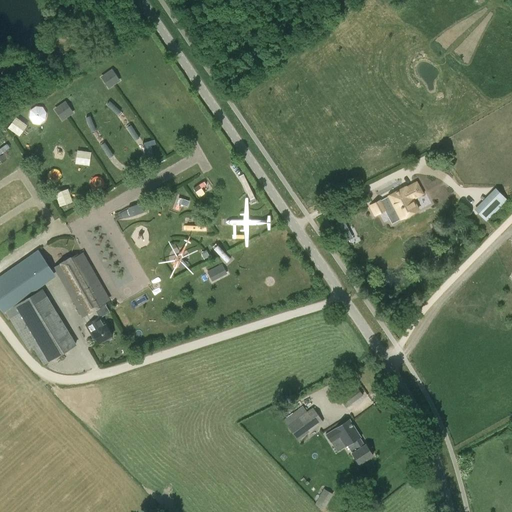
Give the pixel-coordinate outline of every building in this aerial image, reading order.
[(112,69),(101,77),(109,89),(115,85),(120,81),(112,69)] [(65,101),(54,109),(62,121),(68,117),(73,113),(65,101)] [(111,102),(107,106),(120,118),(123,114),(111,102)] [(18,136),(26,125),(14,116),(6,127),(18,136)] [(92,116),(87,117),(93,134),(97,132),(92,116)] [(130,125),(126,128),(136,142),(140,140),(130,125)] [(154,139),(143,143),(147,157),(154,155),(151,146),(156,144),(154,139)] [(104,143),(100,146),(110,160),(114,157),(104,143)] [(0,160),(7,158),(3,151),(9,148),(7,144),(0,147),(0,160)] [(91,152),(77,150),(75,164),(90,165),(91,152)] [(243,173),(238,175),(250,200),(254,198),(243,173)] [(205,181),(193,188),(199,197),(205,193),(202,187),(207,184),(205,181)] [(386,213),(395,208),(401,219),(418,209),(413,199),(422,194),(416,182),(406,187),(406,186),(388,196),(389,196),(380,201),(380,200),(369,206),(375,216),(385,210),(386,213)] [(488,218),(509,197),(498,186),(496,189),(478,208),(488,218)] [(159,187),(147,194),(154,206),(155,206),(164,200),(166,200),(159,187)] [(69,189),(55,194),(59,207),(73,202),(69,189)] [(189,201),(179,197),(175,209),(176,210),(179,210),(181,204),(187,207),(189,201)] [(115,214),(117,219),(122,218),(132,217),(142,213),(146,211),(142,203),(139,203),(128,207),(120,211),(115,214)] [(173,266),(173,268),(174,269),(176,269),(177,268),(178,266),(179,266),(184,256),(183,255),(190,235),(178,254),(173,263),(174,263),(173,266)] [(218,245),(214,249),(228,262),(232,258),(218,245)] [(6,311),(11,318),(29,348),(33,346),(43,364),(75,345),(40,287),(56,275),(51,269),(38,250),(0,276),(0,307),(4,313),(6,311)] [(101,318),(101,317),(99,315),(99,316),(97,312),(102,309),(101,307),(107,304),(106,302),(110,300),(83,252),(72,258),(55,267),(88,324),(86,325),(92,336),(94,338),(95,337),(99,343),(113,335),(106,324),(105,324),(101,318)] [(220,263),(205,272),(211,282),(227,273),(220,263)] [(334,399),(341,410),(363,395),(355,384),(341,394),(334,399)] [(280,416),(298,439),(323,421),(313,407),(307,411),(300,402),(280,416)] [(347,445),(352,453),(359,464),(373,455),(366,444),(365,444),(361,437),(362,437),(350,418),(325,434),(331,442),(339,437),(345,447),(347,445)] [(324,489),(315,504),(322,508),(331,493),(324,489)]
